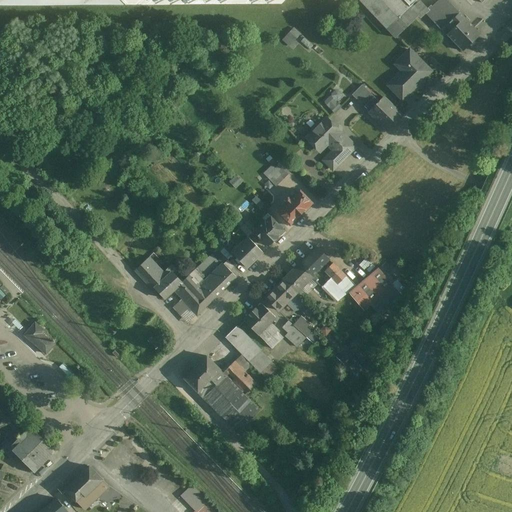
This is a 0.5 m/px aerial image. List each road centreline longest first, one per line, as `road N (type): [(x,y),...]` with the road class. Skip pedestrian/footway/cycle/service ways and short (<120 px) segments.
road 1 (residential): [(511,22),(191,340)]
road 2 (primary): [(345,511),(511,164)]
road 3 (residential): [(0,135),(191,340)]
road 4 (residential): [(163,369),(15,511)]
road 5 (unclassified): [(289,511),(238,443),(163,369)]
